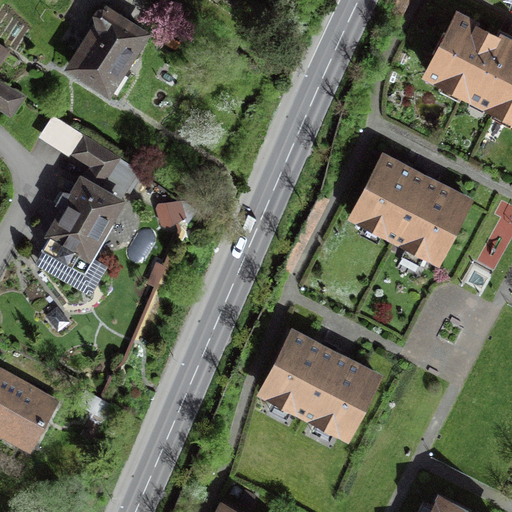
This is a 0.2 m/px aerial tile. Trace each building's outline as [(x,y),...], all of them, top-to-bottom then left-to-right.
[(109,95),(149,29),(106,4),(67,69),(109,95)] [(511,31),(472,11),(439,76),(511,113),(511,31)] [(0,102),(13,111),(24,96),(0,79),(0,102)] [(492,198),(399,152),(364,224),(457,270),(492,198)] [(92,262),(126,201),(77,175),(44,236),(92,262)] [(399,375),(304,332),(273,400),(368,443),(399,375)] [(0,435),(36,455),(64,402),(1,369),(0,371),(0,435)] [(479,511),(439,492),(428,511),(479,511)] [(240,511),(217,501),(211,511),(240,511)]
